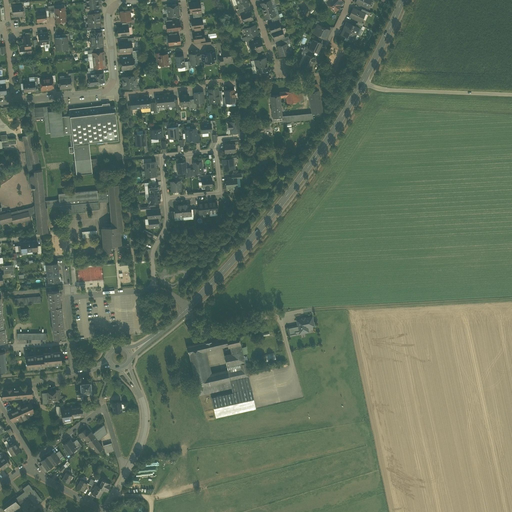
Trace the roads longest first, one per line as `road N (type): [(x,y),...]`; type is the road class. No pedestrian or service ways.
road 1 (secondary): [(185,308),(287,195),(363,82)]
road 2 (residential): [(34,460),(101,408),(130,465)]
road 3 (unclassified): [(511,94),(363,82)]
road 4 (residential): [(165,197),(161,154),(216,149),(220,192)]
road 5 (residential): [(155,290),(67,297),(71,344)]
road 6 (residential): [(116,89),(236,78)]
